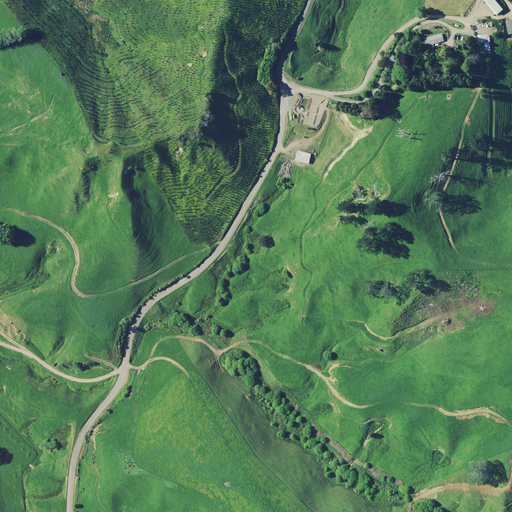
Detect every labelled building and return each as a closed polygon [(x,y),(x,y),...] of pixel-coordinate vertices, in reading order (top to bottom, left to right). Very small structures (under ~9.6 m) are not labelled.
[(504,10),(495,0),(485,0),(498,15),(504,10)] [(444,41),(442,34),(425,38),(428,50),(434,48),(433,44),(444,41)] [(479,43),(485,43),(485,46),(486,46),(486,51),(491,51),(490,38),(488,38),(488,35),(479,35),(479,43)] [(382,78),(391,82),(395,73),(386,69),(382,78)] [(312,154),(298,151),(296,161),(309,164),(312,154)]
